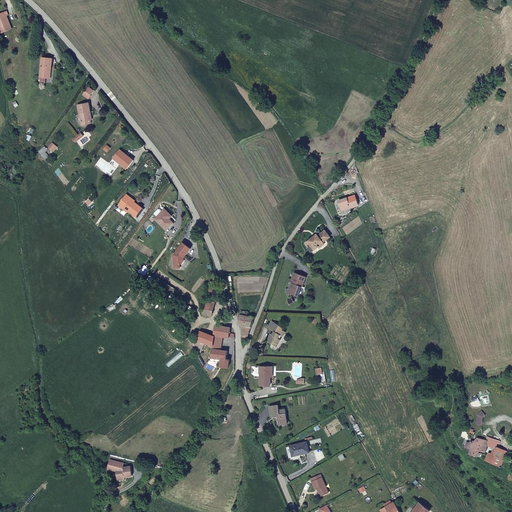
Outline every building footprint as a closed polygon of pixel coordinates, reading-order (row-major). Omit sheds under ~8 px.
[(0,9),(0,29),(9,27),(6,20),(8,19),(6,12),(8,12),(7,7),(0,9)] [(43,54),(41,74),(48,75),(48,70),(53,71),(54,55),(43,54)] [(88,85),(83,93),(89,96),(93,90),(88,85)] [(89,100),(78,102),(81,119),(90,117),(88,109),(90,108),(89,100)] [(128,167),(134,158),(122,148),(117,156),(122,160),(121,162),(128,167)] [(137,199),(128,192),(126,195),(135,202),(136,200),(137,199)] [(135,202),(126,195),(120,204),(128,210),(129,209),(137,215),(143,206),(136,200),(135,202)] [(358,208),(359,206),(356,197),(339,203),(342,213),(358,208)] [(156,216),(168,228),(176,221),(162,206),(160,206),(156,210),(159,213),(156,216)] [(314,241),(318,246),(322,243),(323,245),(328,241),(327,239),(333,234),(328,227),(322,232),(321,230),(309,240),(312,243),(314,241)] [(192,246),(184,240),(174,253),(176,263),(181,262),(183,261),(185,259),(185,255),(192,246)] [(291,284),(287,285),(289,291),(295,289),(298,291),(308,273),(297,268),(292,278),(293,279),(291,284)] [(202,301),(199,310),(209,312),(211,303),(202,301)] [(286,318),(274,310),(270,316),(275,320),(273,324),(271,323),(267,328),(273,332),(274,331),(278,335),(281,331),(280,329),(282,326),(284,327),(287,323),(284,320),(286,318)] [(251,326),(256,314),(250,315),(249,314),(240,313),(241,326),(246,326),(251,326)] [(229,338),(230,333),(230,329),(230,328),(215,325),(213,334),(199,332),(197,346),(203,347),(204,343),(213,345),(213,343),(220,344),(219,349),(213,348),(211,357),(218,358),(217,363),(221,363),(221,366),(228,367),(230,360),(227,359),(229,351),(223,350),(224,347),(221,346),(223,337),(229,338)] [(245,336),(251,326),(246,326),(242,334),(245,336)] [(273,332),(267,328),(266,330),(276,338),(278,335),(274,331),(273,332)] [(270,365),(271,357),(259,355),(256,374),(266,375),(267,367),(270,365)] [(266,396),(267,407),(274,406),(275,412),(284,410),(282,399),(276,400),(275,395),(266,396)] [(304,431),(287,434),(289,443),(306,440),(304,431)] [(484,444),(496,449),(498,443),(485,438),(485,442),(484,444)] [(485,442),(480,442),(472,441),(472,443),(469,443),(469,452),(471,452),(470,458),(482,461),(482,458),(480,457),(480,453),(483,454),(484,444),(485,442)] [(485,461),(503,470),(509,455),(496,449),(491,455),(489,454),(485,461)] [(130,474),(128,464),(120,466),(121,463),(107,459),(105,468),(109,469),(110,466),(114,467),(114,468),(115,470),(117,477),(123,476),(130,474)] [(316,483),(324,480),(317,462),(307,466),(311,477),(313,477),(316,483)] [(322,492),(314,495),(317,502),(316,503),(319,510),(318,511),(329,511),(330,510),(322,492)] [(400,511),(394,501),(391,503),(389,500),(383,503),(385,506),(387,505),(390,511),(400,511)] [(433,511),(434,511),(424,502),(415,511),(433,511)]
